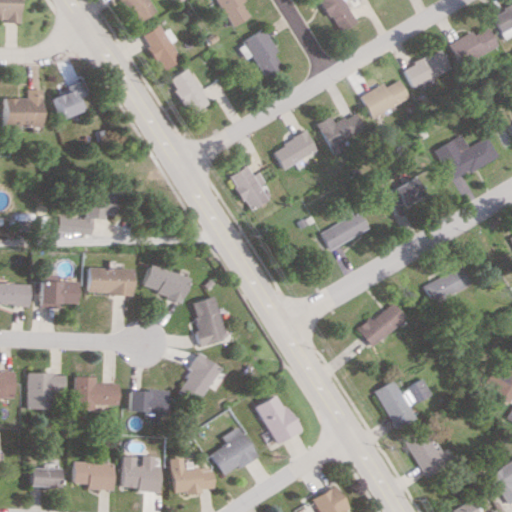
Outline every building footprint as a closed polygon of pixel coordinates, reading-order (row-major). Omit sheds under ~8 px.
[(0,0),(0,20),(16,21),(16,0),(0,0)] [(134,21),(151,11),(144,0),(114,0),(121,11),(126,8),(134,21)] [(211,0),(227,26),(247,13),(239,0),(211,0)] [(316,0),(336,32),(354,21),(340,0),(316,0)] [(511,33),(511,2),(490,15),(504,38),(511,33)] [(165,42),(171,39),(163,27),(158,30),(154,24),(135,35),(157,70),(176,58),(165,42)] [(497,46),(487,26),(472,33),(471,31),(447,42),(457,64),(497,46)] [(240,58),(245,54),(259,77),(276,66),(268,52),(272,50),(259,28),(231,44),(240,58)] [(401,68),(410,87),(449,67),(440,48),(401,68)] [(164,77),(182,113),(202,104),(184,67),(164,77)] [(369,117),(407,97),(397,78),(383,86),(381,82),(357,95),(369,117)] [(53,118),(78,108),(73,96),(81,93),(76,80),(44,94),(53,118)] [(35,88),(20,88),(20,97),(0,96),(0,124),(35,126),(35,88)] [(326,114),(312,123),(328,150),(363,128),(352,111),(341,117),(339,113),(329,119),(326,114)] [(268,149),(279,169),(314,149),(303,129),(268,149)] [(430,148),(446,180),(493,156),(483,136),(463,146),(457,134),(430,148)] [(223,175),(245,210),(264,199),(255,185),(260,182),(254,171),(248,174),(241,164),(223,175)] [(377,194),(386,209),(418,191),(409,176),(377,194)] [(88,234),(90,217),(101,219),(102,213),(113,214),(115,193),(84,190),(81,218),(55,215),(54,230),(88,234)] [(322,247),(367,229),(360,210),(314,229),(322,247)] [(137,287),(176,299),(184,276),(144,263),(137,287)] [(427,303),(465,284),(455,265),(418,285),(427,303)] [(128,293),(129,267),(83,266),(82,292),(128,293)] [(36,280),(36,306),(57,307),(57,302),(73,302),(74,280),(36,280)] [(0,302),(25,303),(26,283),(0,282),(0,302)] [(220,337),(207,295),(183,302),(196,344),(220,337)] [(367,346),(400,316),(387,301),(367,319),(364,316),(351,328),(367,346)] [(184,367),(188,370),(175,390),(195,402),(217,366),(193,352),(184,367)] [(508,403),(511,397),(511,359),(500,352),(483,380),(495,388),(492,393),(508,403)] [(11,371),(0,370),(0,397),(10,398),(11,371)] [(62,372),(23,371),(23,407),(47,408),(47,393),(61,393),(62,372)] [(92,382),(92,375),(72,375),(71,406),(115,407),(115,382),(92,382)] [(410,417),(388,378),(368,390),(391,428),(410,417)] [(411,401),(427,395),(420,378),(404,384),(411,401)] [(126,388),(125,409),(164,412),(165,390),(126,388)] [(249,406),(272,442),(294,429),(270,392),(249,406)] [(221,475),(253,454),(234,426),(219,436),(223,442),(207,453),(221,475)] [(399,440),(419,475),(444,462),(424,426),(399,440)] [(118,455),(117,488),(156,490),(157,464),(151,464),(152,455),(138,454),(138,463),(132,463),(133,455),(118,455)] [(166,458),(170,493),(199,491),(199,488),(211,486),(209,464),(181,467),(180,456),(166,458)] [(511,480),(511,457),(486,473),(503,504),(511,498),(511,485),(510,482),(511,480)] [(68,482),(82,483),(82,488),(109,489),(110,462),(68,461),(68,482)] [(24,485),(54,485),(55,467),(25,467),(24,485)] [(316,511),(341,511),(340,509),(342,508),(330,484),(308,496),(316,511)]
